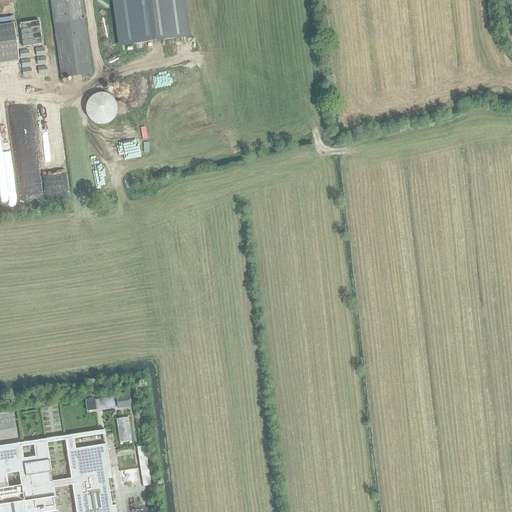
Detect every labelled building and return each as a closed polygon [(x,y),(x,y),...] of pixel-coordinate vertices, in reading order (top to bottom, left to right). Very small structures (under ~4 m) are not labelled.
[(90,74),(81,0),(50,0),(60,77),(90,74)] [(115,0),(122,45),(189,35),(184,0),(115,0)] [(22,46),(42,45),(40,21),(20,23),(22,46)] [(0,24),(0,61),(18,59),(13,23),(0,24)] [(41,48),(34,49),(35,57),(42,56),(41,48)] [(27,50),(20,51),(21,59),(28,58),(27,50)] [(43,57),(35,58),(36,66),(44,65),(43,57)] [(28,59),(21,60),(22,68),(29,67),(28,59)] [(44,66),(37,67),(38,75),(45,74),(44,66)] [(29,68),(22,69),(23,77),(30,76),(29,68)] [(85,111),(85,113),(86,116),(87,118),(89,120),(91,122),(93,123),(95,124),(98,125),(100,125),(103,125),(105,125),(108,124),(110,122),(112,121),(114,119),(115,117),(116,114),(116,112),(117,109),(116,107),(116,104),(115,102),(113,100),(112,98),(110,96),(107,95),(105,94),(102,94),(100,94),(97,94),(95,95),(93,96),(91,97),(89,99),(87,101),(86,104),(85,106),(85,111)] [(129,395),(115,397),(117,409),(131,407),(129,395)] [(86,401),(87,411),(116,406),(114,396),(86,401)] [(130,414),(118,415),(121,439),(133,437),(130,414)] [(0,511),(58,511),(55,488),(71,485),(75,511),(117,511),(117,506),(112,506),(106,468),(110,468),(106,444),(105,445),(66,451),(70,474),(72,474),(73,479),(53,482),(50,460),(37,462),(36,457),(19,459),(18,447),(15,447),(15,448),(0,450),(0,511)] [(145,446),(139,447),(136,447),(143,487),(145,487),(151,486),(145,446)]
